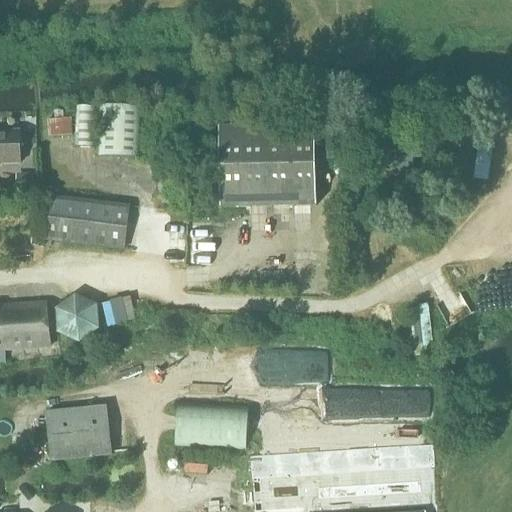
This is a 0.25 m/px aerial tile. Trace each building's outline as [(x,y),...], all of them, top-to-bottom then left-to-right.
[(140,160),(142,109),(102,107),(100,158),(140,160)] [(95,149),(96,108),(77,108),(76,148),(95,149)] [(72,119),(64,120),(63,112),(54,112),(55,120),(47,121),(49,138),(73,136),(72,119)] [(317,206),(316,162),(346,161),(345,126),(220,128),(221,208),(317,206)] [(468,172),(480,133),(455,126),(443,165),(468,172)] [(417,143),(401,145),(399,129),(383,130),(385,146),(377,147),(378,161),(393,160),(394,176),(415,174),(413,158),(419,157),(417,143)] [(20,131),(0,131),(0,164),(21,164),(20,131)] [(353,193),(369,192),(367,167),(352,168),(353,193)] [(124,251),(130,207),(50,197),(45,241),(124,251)] [(99,330),(97,306),(75,295),(56,310),(58,334),(80,344),(99,330)] [(47,304),(0,307),(0,364),(6,364),(5,350),(50,347),(47,304)] [(425,354),(434,353),(429,305),(419,306),(419,308),(409,309),(414,358),(425,357),(425,354)] [(247,447),(249,411),(177,407),(175,444),(247,447)] [(52,462),(111,456),(106,408),(47,414),(52,462)]
